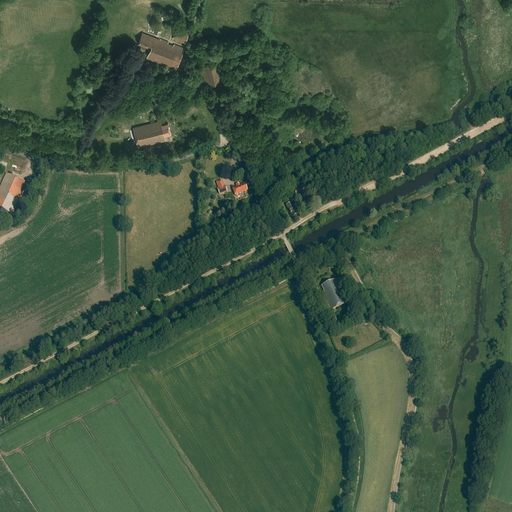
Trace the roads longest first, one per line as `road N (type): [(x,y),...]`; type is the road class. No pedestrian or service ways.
road 1 (track): [(511,115),(0,383)]
road 2 (unclassified): [(295,259),(240,146),(164,162),(80,163),(0,145)]
road 3 (track): [(0,420),(297,264)]
road 4 (unknown): [(466,174),(333,245)]
road 5 (track): [(200,0),(197,73),(226,144)]
